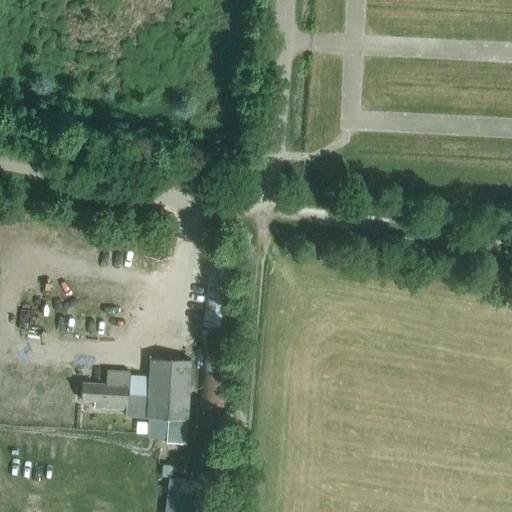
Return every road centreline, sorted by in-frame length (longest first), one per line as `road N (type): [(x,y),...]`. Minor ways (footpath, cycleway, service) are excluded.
road 1 (track): [(240,511),(264,192)]
road 2 (unclassified): [(7,166),(198,206),(264,192)]
road 3 (track): [(263,209),(511,255)]
road 4 (unclassified): [(264,192),(286,0)]
